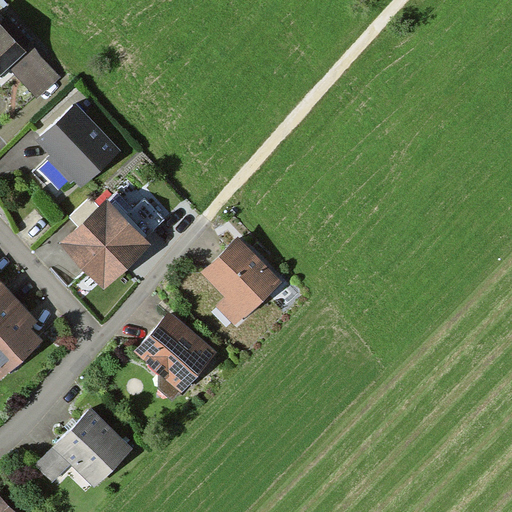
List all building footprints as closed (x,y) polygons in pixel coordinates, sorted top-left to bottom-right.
[(0,10),(0,82),(35,51),(0,10)] [(79,103),(41,137),(85,187),(123,153),(79,103)] [(118,194),(70,238),(114,286),(162,243),(118,194)] [(244,239),(208,273),(230,296),(218,308),(240,331),(288,285),(244,239)] [(0,378),(40,340),(29,328),(36,321),(0,282),(0,378)] [(177,311),(139,350),(184,394),(222,356),(177,311)] [(138,449),(97,407),(39,463),(58,482),(75,465),(98,488),(138,449)] [(0,511),(20,511),(0,489),(0,511)]
